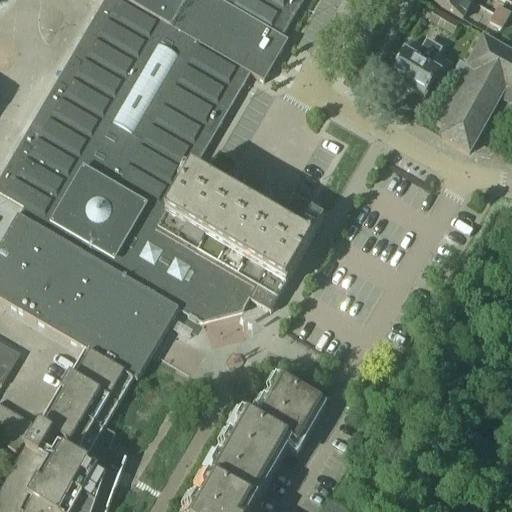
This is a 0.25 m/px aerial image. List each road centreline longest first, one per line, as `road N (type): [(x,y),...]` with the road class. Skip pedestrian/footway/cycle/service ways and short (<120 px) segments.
road 1 (residential): [(286,511),(366,343),(465,177)]
road 2 (residential): [(465,177),(305,87)]
road 3 (residential): [(0,144),(11,125),(26,0)]
